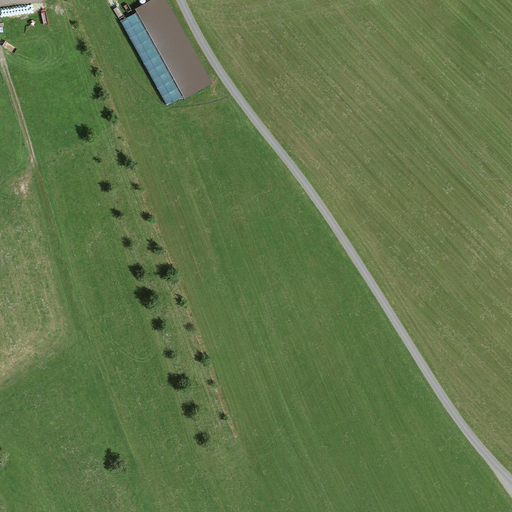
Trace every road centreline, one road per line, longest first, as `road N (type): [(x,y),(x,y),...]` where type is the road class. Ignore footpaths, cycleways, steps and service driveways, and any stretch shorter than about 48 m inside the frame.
road 1 (unclassified): [(180,0),(204,48),(328,216),(458,422),(511,479)]
road 2 (track): [(90,361),(0,53)]
